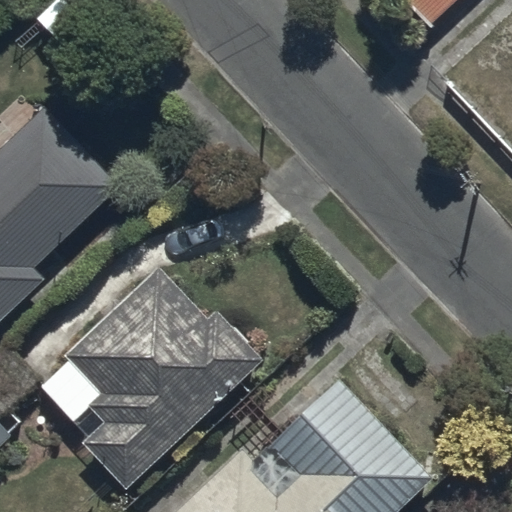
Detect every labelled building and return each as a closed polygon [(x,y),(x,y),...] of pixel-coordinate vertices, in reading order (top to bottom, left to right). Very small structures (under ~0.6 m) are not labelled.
[(408,0),(434,28),(464,0),(408,0)] [(0,318),(49,275),(36,260),(122,186),(49,104),(0,147),(0,318)] [(162,260),(65,348),(71,355),(43,381),(92,434),(85,440),(127,487),(266,360),(218,308),(211,314),(162,260)] [(258,433),(173,511),(397,511),(436,476),(342,376),(269,445),(258,433)] [(0,420),(0,441),(11,431),(0,420)]
